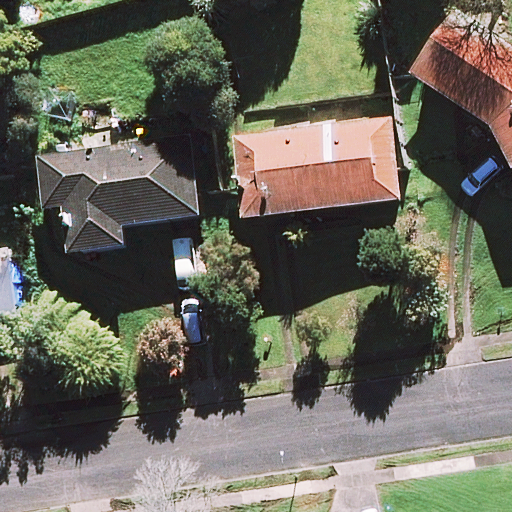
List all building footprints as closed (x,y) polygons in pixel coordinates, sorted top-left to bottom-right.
[(511,34),(456,4),(415,64),(497,117),(511,147),(511,34)] [(405,196),(395,111),(244,129),(254,214),(405,196)] [(204,212),(194,133),(42,152),(49,204),(73,201),(79,249),(134,242),(131,221),(204,212)] [(46,224),(40,182),(0,187),(0,220),(1,230),(46,224)] [(0,321),(27,316),(13,239),(0,241),(0,321)]
